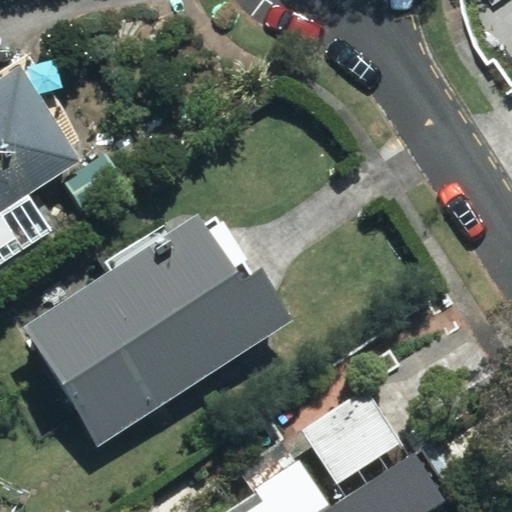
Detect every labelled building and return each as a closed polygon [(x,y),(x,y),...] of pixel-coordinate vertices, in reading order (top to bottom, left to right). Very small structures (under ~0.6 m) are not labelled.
[(0,269),(47,238),(23,203),(74,169),(64,154),(83,140),(26,56),(0,73),(0,269)] [(103,159),(58,191),(78,218),(123,186),(103,159)] [(186,228),(10,340),(85,459),(279,336),(209,226),(192,237),(186,228)] [(361,395),(298,436),(333,491),(397,450),(361,395)] [(329,511),(320,511),(282,459),(236,492),(243,502),(228,511),(432,511),(397,463),(329,511)]
